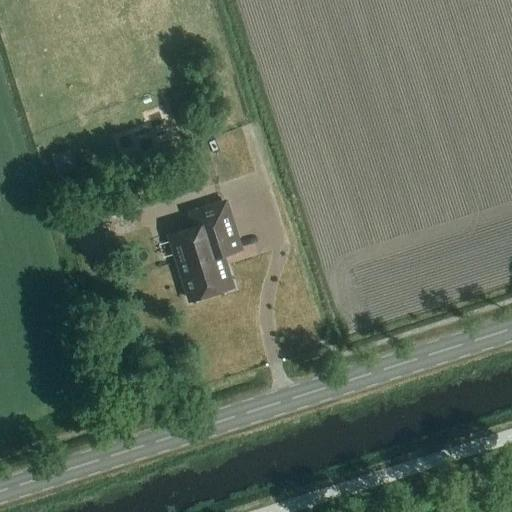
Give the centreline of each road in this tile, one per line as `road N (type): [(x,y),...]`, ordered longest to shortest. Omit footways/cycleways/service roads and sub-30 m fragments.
road 1 (primary): [(0,490),(511,329)]
road 2 (unclassified): [(511,437),(278,511)]
